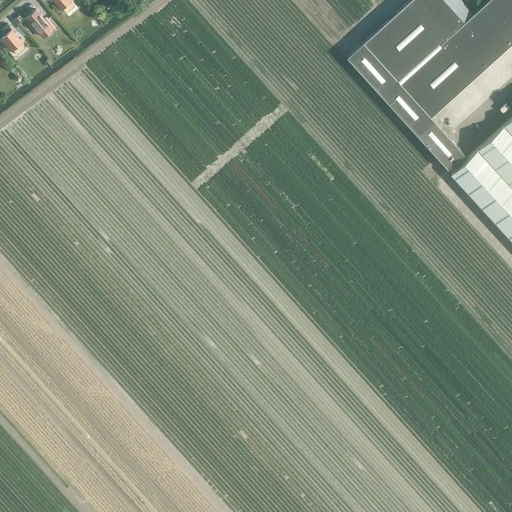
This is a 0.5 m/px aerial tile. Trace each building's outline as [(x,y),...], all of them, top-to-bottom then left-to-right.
[(54,0),(61,8),(71,0),(54,0)] [(460,0),(408,0),(368,37),(363,41),(398,80),(472,13),(460,0)] [(511,0),(486,0),(472,13),(398,80),(430,116),(511,41),(511,0)] [(36,9),(27,16),(37,29),(48,19),(46,17),(44,18),(36,9)] [(11,29),(2,37),(13,49),(24,40),(21,38),(20,39),(11,29)] [(347,56),(368,79),(447,168),(464,153),(430,116),(398,80),(363,41),(347,56)] [(511,117),(451,172),(511,239),(511,117)]
